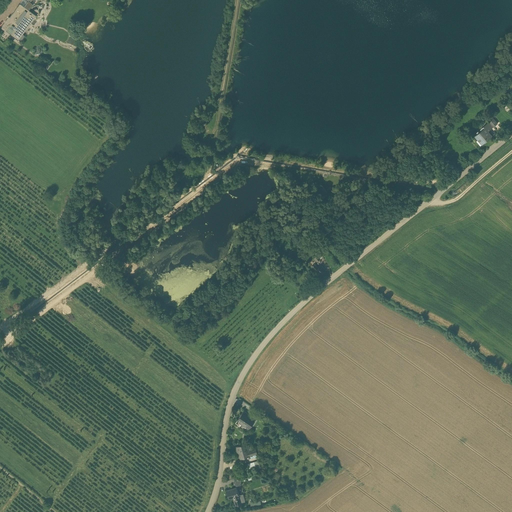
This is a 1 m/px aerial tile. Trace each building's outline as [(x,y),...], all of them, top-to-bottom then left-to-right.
[(1,26),(18,39),(35,15),(18,2),(1,26)] [(497,123),(493,118),(483,126),(484,127),(488,131),(497,123)] [(484,127),(475,135),(478,139),(482,144),(492,136),(488,131),(484,127)] [(316,255),(313,258),(317,262),(322,257),(318,251),(315,254),(316,255)] [(318,268),(315,270),(320,275),(326,270),(321,265),(318,268)] [(253,422),(241,414),(236,421),(248,429),(253,422)] [(244,444),(235,447),(239,459),(257,454),(256,448),(246,451),(244,444)] [(258,460),(246,464),(248,470),(260,466),(258,460)] [(240,477),(234,479),(236,486),(242,484),(240,477)] [(241,504),(239,496),(237,487),(225,490),(228,499),(233,498),(235,506),(241,504)]
